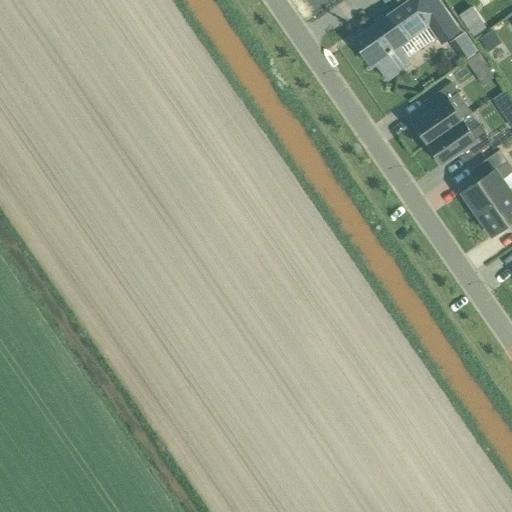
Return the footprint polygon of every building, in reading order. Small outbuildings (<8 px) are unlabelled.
[(375,25),(354,39),(363,51),(367,49),(389,80),(410,64),(399,48),(429,27),(441,44),(459,31),(438,0),(401,0),(404,5),(385,18),(383,15),(374,22),(375,25)] [(468,30),(459,36),(472,54),(481,48),(468,30)] [(494,30),(484,36),(492,49),(502,43),(494,30)] [(414,123),(428,144),(463,120),(454,108),(464,101),(452,83),(427,100),(434,110),(414,123)] [(511,101),(508,96),(495,105),(511,129),(511,101)] [(428,144),(442,164),(462,151),(468,160),(493,143),(481,125),(471,132),(463,120),(428,144)] [(462,193),(477,214),(511,191),(510,190),(502,179),(511,172),(511,167),(500,150),(477,166),(485,177),(462,193)] [(477,214),(492,236),(511,222),(511,189),(510,190),(511,191),(477,214)]
